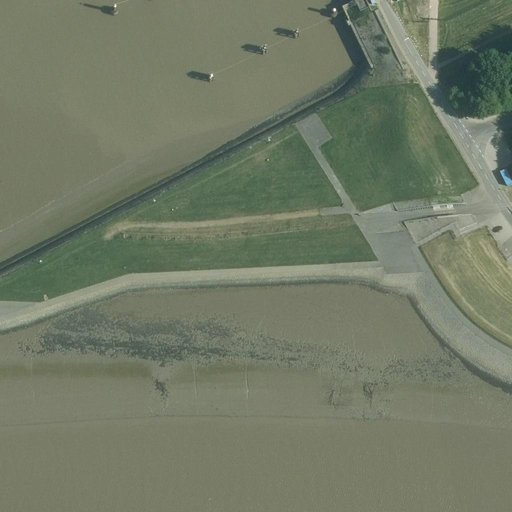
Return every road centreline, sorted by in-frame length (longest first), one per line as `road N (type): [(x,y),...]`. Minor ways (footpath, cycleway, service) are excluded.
road 1 (track): [(386,265),(125,278),(0,313)]
road 2 (track): [(351,209),(140,225)]
road 3 (track): [(386,265),(421,264),(460,317),(511,354)]
road 4 (unclassified): [(380,0),(462,137)]
